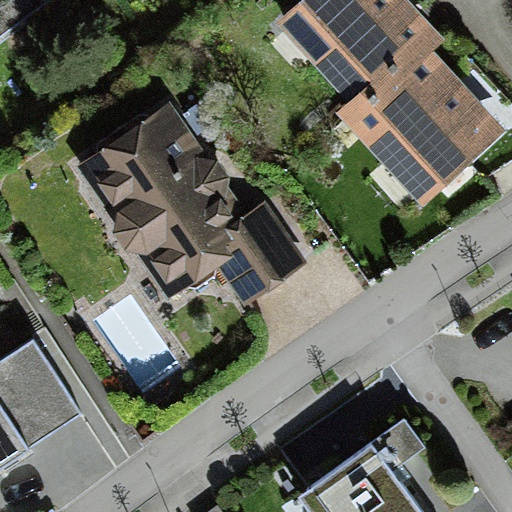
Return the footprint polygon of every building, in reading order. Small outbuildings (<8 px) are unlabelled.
[(0,0),(0,35),(46,0),(0,0)] [(333,118),(414,54),(426,44),(390,0),(293,0),(260,27),(333,118)] [(414,54),(333,118),(319,130),(394,223),(489,147),(414,54)] [(140,113),(58,168),(152,307),(218,263),(240,296),(300,256),(260,195),(216,225),(140,113)] [(0,463),(84,414),(49,355),(0,383),(0,463)] [(431,511),(389,451),(312,504),(317,511),(431,511)]
